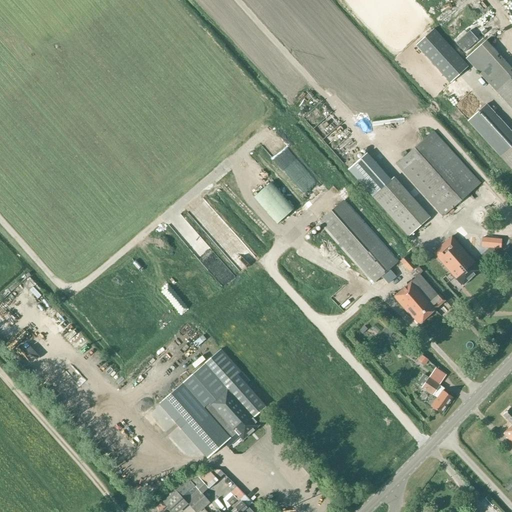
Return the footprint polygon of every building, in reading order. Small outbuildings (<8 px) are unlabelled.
[(453,20),(445,13),(440,19),(447,26),(453,20)] [(497,24),(489,30),(493,35),(501,28),(497,24)] [(469,67),(435,29),(417,46),(451,84),(469,67)] [(511,108),(511,72),(510,70),(511,68),(486,40),(466,58),(511,108)] [(457,102),(471,92),(465,84),(451,93),(457,102)] [(511,131),(487,104),(468,121),(511,169),(511,131)] [(443,217),(480,184),(433,131),(396,164),(443,217)] [(427,220),(393,182),(391,184),(364,155),(348,170),(408,237),(427,220)] [(508,215),(511,211),(511,206),(488,179),(481,185),(508,215)] [(398,262),(343,200),(319,221),(374,283),(398,262)] [(224,229),(217,235),(240,262),(255,250),(221,210),(213,217),(224,229)] [(437,249),(433,253),(457,280),(462,286),(481,269),(452,236),(437,249)] [(293,257),(290,253),(282,260),(293,273),(293,272),(306,285),(315,276),(303,263),(302,263),(295,255),(293,257)] [(410,272),(416,266),(407,255),(400,261),(410,272)] [(437,295),(419,275),(394,297),(419,324),(436,309),(435,308),(445,301),(439,294),(437,295)] [(199,326),(191,335),(197,340),(205,332),(199,326)] [(182,348),(191,339),(183,332),(175,341),(182,348)] [(88,333),(83,337),(94,353),(99,350),(88,333)] [(203,347),(212,340),(209,336),(200,343),(203,347)] [(84,341),(79,344),(87,355),(92,351),(84,341)] [(178,367),(187,358),(177,347),(167,356),(178,367)] [(243,440),(259,425),(253,418),(266,407),(238,375),(241,372),(221,349),(159,404),(207,458),(236,433),(243,440)] [(429,362),(433,356),(426,351),(422,357),(429,362)] [(106,364),(110,361),(102,352),(98,356),(106,364)] [(91,370),(95,366),(84,354),(80,358),(91,370)] [(96,366),(92,370),(97,375),(101,371),(96,366)] [(180,377),(188,369),(186,366),(177,374),(180,377)] [(442,414),(453,398),(443,391),(445,388),(429,378),(422,388),(437,398),(431,406),(442,414)] [(511,411),(509,408),(502,415),(511,424),(511,425),(503,433),(511,442),(511,411)] [(297,466),(299,471),(307,467),(304,463),(297,466)] [(265,469),(257,470),(258,478),(266,477),(265,469)] [(198,476),(198,477),(183,484),(175,491),(186,503),(187,502),(194,497),(200,492),(202,494),(218,480),(210,471),(198,476)] [(269,483),(276,482),(275,479),(259,481),(260,488),(269,487),(269,483)] [(172,511),(176,511),(186,503),(175,491),(163,502),(172,511)] [(209,502),(204,497),(202,494),(200,492),(194,497),(197,500),(203,508),(209,502)] [(237,500),(233,494),(225,501),(230,506),(237,500)] [(197,511),(203,508),(197,500),(194,497),(187,502),(196,511),(197,511)] [(231,511),(244,511),(248,508),(241,501),(231,511)]
